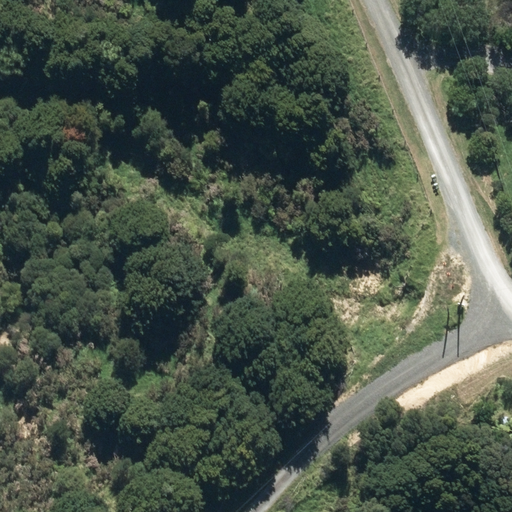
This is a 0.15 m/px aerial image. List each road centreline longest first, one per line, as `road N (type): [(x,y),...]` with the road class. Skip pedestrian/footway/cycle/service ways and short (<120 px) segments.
road 1 (unclassified): [(327,0),(463,291),(511,327)]
road 2 (unknown): [(442,245),(385,340),(243,511)]
